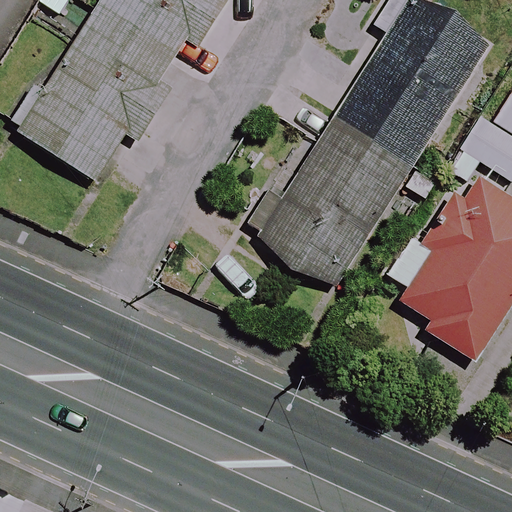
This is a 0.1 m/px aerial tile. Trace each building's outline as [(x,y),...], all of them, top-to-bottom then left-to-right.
[(214,0),(98,0),(18,136),(103,187),(214,0)] [(496,48),(422,0),(389,0),(373,25),(393,38),(283,206),(274,200),(251,236),(336,292),(496,48)] [(511,97),(494,124),(511,136),(511,97)] [(511,136),(494,124),(468,161),(511,191),(511,136)] [(436,256),(403,307),(429,324),(424,332),(476,365),(511,309),(511,201),(474,177),(427,250),(436,256)]
